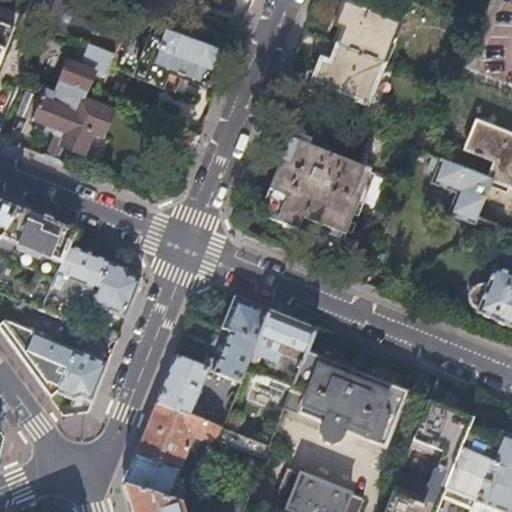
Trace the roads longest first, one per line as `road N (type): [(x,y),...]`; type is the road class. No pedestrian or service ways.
road 1 (residential): [(511,375),(189,247)]
road 2 (residential): [(286,0),(189,247)]
road 3 (residential): [(189,247),(112,444),(66,463)]
road 4 (residential): [(189,247),(0,171)]
